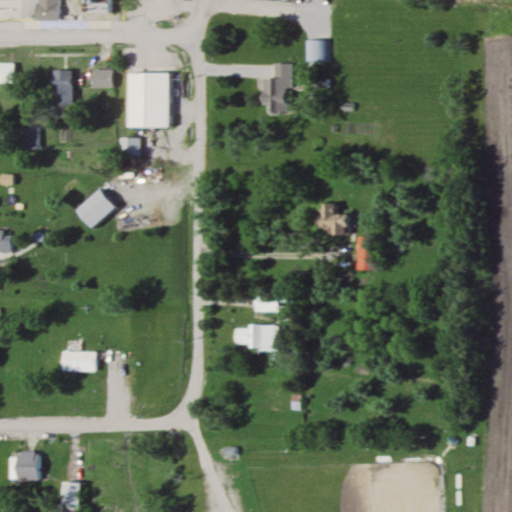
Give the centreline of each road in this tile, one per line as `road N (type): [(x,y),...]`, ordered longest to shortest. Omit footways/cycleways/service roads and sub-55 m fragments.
road 1 (residential): [(180,414),(188,394),(194,37)]
road 2 (residential): [(194,37),(0,37)]
road 3 (residential): [(0,427),(137,425),(180,414)]
